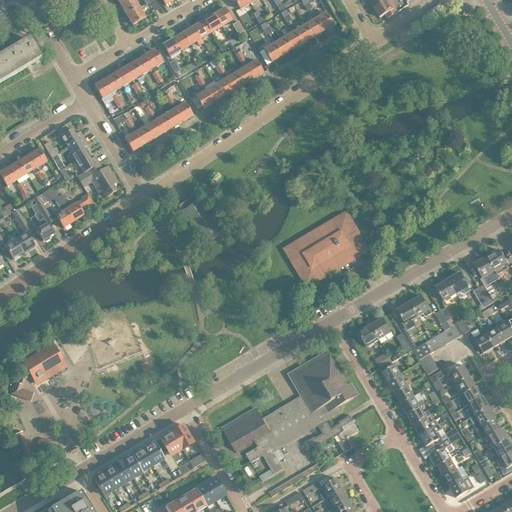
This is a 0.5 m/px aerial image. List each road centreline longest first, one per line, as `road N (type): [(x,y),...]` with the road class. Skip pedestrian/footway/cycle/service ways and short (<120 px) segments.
road 1 (residential): [(144,195),(372,42)]
road 2 (residential): [(333,320),(511,214)]
road 3 (residential): [(0,295),(144,195)]
road 4 (residential): [(184,411),(333,320)]
road 5 (residential): [(398,436),(333,320)]
road 6 (residential): [(79,473),(184,411)]
